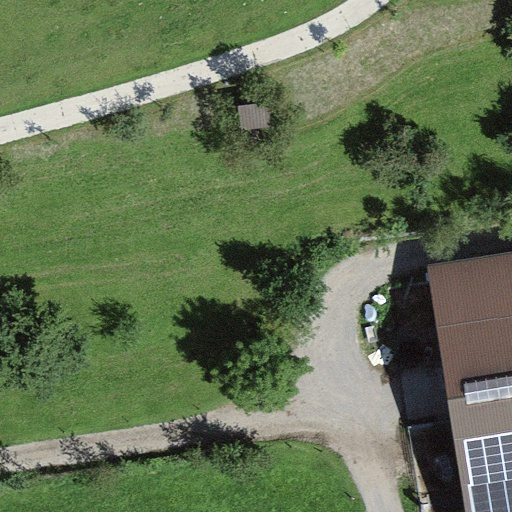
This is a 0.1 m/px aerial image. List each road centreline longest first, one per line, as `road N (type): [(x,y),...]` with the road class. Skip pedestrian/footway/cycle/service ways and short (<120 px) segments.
road 1 (track): [(511,237),(404,258),(346,295),(338,384),(383,511)]
road 2 (track): [(372,0),(253,62),(0,135)]
road 3 (track): [(0,464),(217,428),(338,384)]
